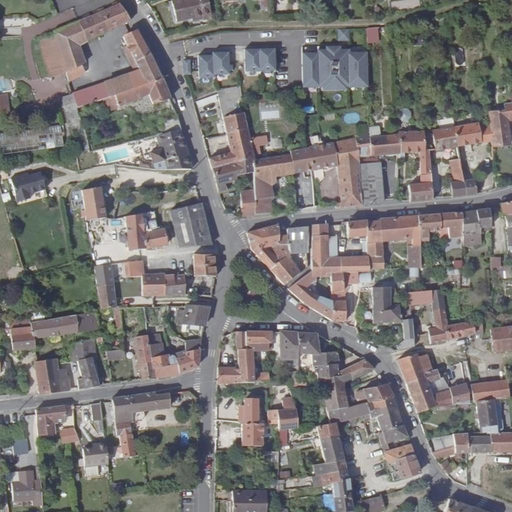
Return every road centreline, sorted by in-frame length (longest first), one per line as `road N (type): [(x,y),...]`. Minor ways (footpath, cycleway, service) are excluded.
road 1 (tertiary): [(502,511),(441,484),(382,364),(297,311)]
road 2 (residential): [(219,228),(511,193)]
road 3 (tertiary): [(219,228),(170,79),(127,0)]
road 4 (residential): [(205,376),(0,405)]
road 5 (residential): [(203,511),(205,376)]
